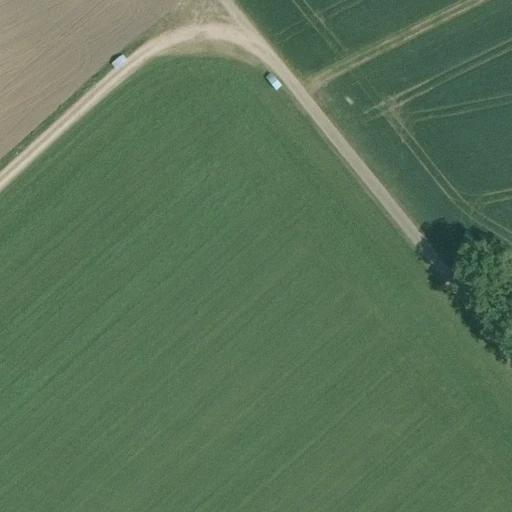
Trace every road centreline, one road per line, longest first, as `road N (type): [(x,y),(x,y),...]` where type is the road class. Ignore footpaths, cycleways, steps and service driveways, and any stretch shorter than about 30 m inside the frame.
road 1 (unclassified): [(511,368),(216,0)]
road 2 (unknown): [(274,72),(423,0)]
